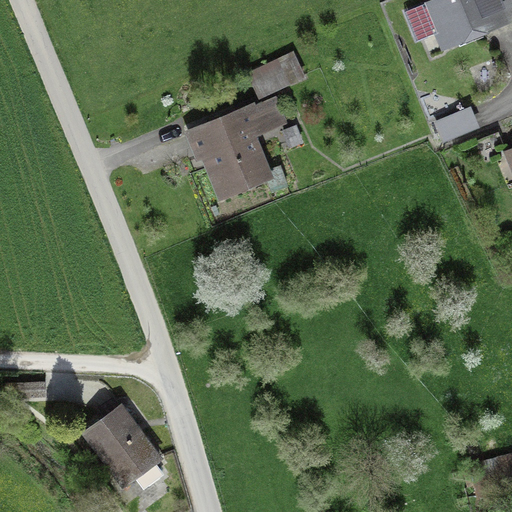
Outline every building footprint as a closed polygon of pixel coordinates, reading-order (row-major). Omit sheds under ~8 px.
[(440,53),(511,23),(511,0),(446,0),(422,10),(440,53)] [(289,57),(248,77),(260,102),(302,82),(289,57)] [(252,107),(190,134),(219,202),(270,180),(253,139),(284,126),(274,104),(254,112),(252,107)] [(470,112),(434,127),(442,145),(477,131),(470,112)] [(44,383),(16,382),(15,398),(44,398),(44,383)] [(158,455),(121,408),(83,437),(115,478),(122,472),(127,479),(158,455)] [(511,454),(470,463),(477,494),(511,486),(511,454)]
